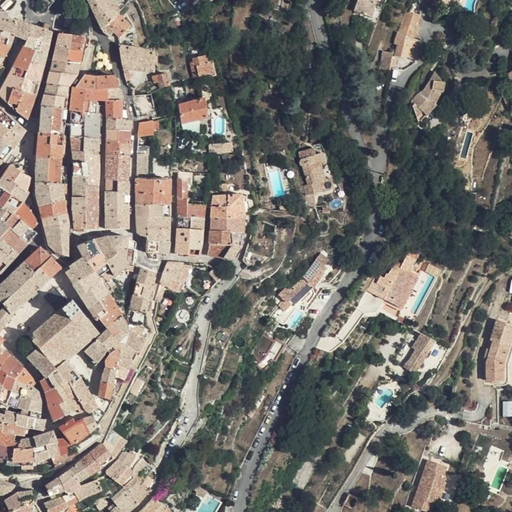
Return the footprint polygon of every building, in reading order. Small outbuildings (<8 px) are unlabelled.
[(106,26),(118,13),(111,6),(114,3),(112,0),(87,0),(101,30),(106,26)] [(376,0),(357,0),(353,11),(370,17),(376,0)] [(122,10),(114,3),(111,6),(118,13),(122,10)] [(271,11),(264,6),(257,14),(265,20),(271,11)] [(406,12),(399,30),(414,34),(420,16),(406,12)] [(131,25),(118,13),(106,26),(114,33),(120,38),(131,25)] [(0,30),(14,35),(18,20),(0,14),(0,30)] [(14,35),(23,39),(27,40),(29,36),(30,37),(34,25),(18,20),(14,35)] [(37,50),(48,54),(50,43),(53,32),(48,31),(42,28),(34,25),(30,37),(29,36),(27,40),(26,43),(25,46),(37,50)] [(110,37),(114,33),(106,26),(101,30),(103,33),(110,37)] [(0,43),(10,47),(14,35),(0,30),(0,43)] [(412,39),(414,34),(399,30),(394,43),(396,44),(409,46),(410,47),(413,48),(413,49),(420,51),(423,43),(412,39)] [(70,50),(72,35),(59,34),(58,41),(56,47),(70,50)] [(90,37),(72,35),(70,50),(68,62),(80,63),(83,48),(88,48),(90,37)] [(10,47),(0,43),(0,57),(4,59),(4,57),(10,47)] [(409,46),(396,44),(394,56),(407,59),(407,58),(409,46)] [(10,73),(25,79),(37,50),(25,46),(20,56),(10,73)] [(70,50),(56,47),(53,60),(68,63),(68,62),(70,50)] [(121,47),(123,70),(139,70),(155,72),(155,53),(121,47)] [(417,61),(420,51),(413,49),(411,58),(411,59),(417,61)] [(48,54),(37,50),(25,79),(40,83),(41,77),(46,61),(48,54)] [(208,64),(206,57),(194,60),(194,63),(191,64),(194,76),(212,72),(210,64),(208,64)] [(68,63),(53,60),(50,72),(78,75),(80,63),(68,62),(68,63)] [(69,87),(78,75),(50,72),(47,84),(69,87)] [(443,82),(435,72),(423,90),(419,93),(417,94),(410,101),(419,123),(437,105),(435,103),(440,92),(442,92),(444,82),(443,82)] [(0,91),(0,95),(8,103),(13,88),(21,91),(25,79),(10,73),(8,77),(0,91)] [(171,85),(167,73),(157,76),(159,82),(160,88),(171,85)] [(85,75),(77,87),(77,88),(85,89),(99,89),(119,88),(115,75),(98,77),(85,75)] [(40,83),(25,79),(21,91),(25,92),(36,95),(40,83)] [(69,97),(69,87),(47,84),(45,91),(45,95),(41,106),(67,109),(69,97)] [(70,110),(85,112),(97,114),(97,113),(98,102),(84,100),(85,89),(77,88),(77,87),(74,87),(70,110)] [(10,105),(16,111),(20,100),(22,101),(25,92),(21,91),(13,88),(8,103),(10,105)] [(109,100),(123,100),(119,88),(99,89),(85,89),(84,100),(98,102),(98,100),(100,100),(106,101),(109,102),(109,100)] [(20,100),(16,111),(28,119),(36,95),(25,92),(22,101),(20,100)] [(151,94),(131,96),(135,108),(154,105),(151,94)] [(208,118),(205,98),(179,104),(182,123),(208,118)] [(123,107),(123,100),(109,100),(109,102),(106,101),(107,119),(123,119),(130,120),(127,107),(123,107)] [(0,139),(10,130),(17,123),(3,109),(0,106),(0,139)] [(41,106),(39,132),(63,134),(67,109),(41,106)] [(85,112),(70,110),(71,125),(84,126),(85,112)] [(85,112),(84,126),(99,127),(100,113),(97,113),(97,114),(85,112)] [(106,130),(131,130),(132,120),(130,120),(123,119),(107,119),(106,130)] [(153,135),(153,120),(141,123),(137,137),(153,135)] [(17,123),(10,130),(21,139),(26,131),(17,123)] [(70,131),(70,137),(84,138),(84,126),(71,125),(70,131)] [(99,151),(99,127),(84,126),(84,138),(83,151),(85,151),(99,151)] [(0,155),(4,159),(21,139),(10,130),(0,139),(0,155)] [(119,143),(131,144),(131,130),(106,130),(106,155),(119,156),(119,155),(119,143)] [(63,134),(39,132),(36,157),(62,159),(63,134)] [(84,138),(70,137),(71,151),(83,151),(84,138)] [(130,155),(131,144),(119,143),(119,155),(130,155)] [(222,153),(222,143),(213,144),(214,154),(222,153)] [(316,155),(314,148),(299,153),(301,159),(299,161),(299,162),(299,163),(300,164),(301,165),(302,166),(307,185),(301,186),(308,208),(312,208),(318,207),(314,194),(323,191),(320,182),(327,181),(326,179),(322,165),(326,164),(322,153),(316,155)] [(86,175),(85,151),(83,151),(71,151),(73,162),(73,176),(86,175)] [(86,187),(98,187),(99,172),(99,151),(85,151),(86,175),(86,187)] [(148,175),(148,154),(139,154),(137,153),(136,173),(148,175)] [(119,156),(106,155),(106,179),(117,181),(129,181),(130,155),(119,155),(119,156)] [(62,184),(66,183),(66,180),(65,167),(61,167),(62,159),(36,157),(36,171),(36,176),(36,182),(60,183),(62,184)] [(3,176),(17,184),(27,190),(28,187),(30,177),(11,165),(3,176)] [(192,173),(178,172),(177,179),(186,180),(187,185),(192,185),(192,173)] [(86,175),(73,176),(73,197),(86,197),(86,187),(86,175)] [(17,184),(3,176),(1,180),(0,181),(0,186),(11,194),(17,184)] [(334,188),(331,178),(326,179),(327,181),(320,182),(323,191),(334,188)] [(129,194),(129,181),(117,181),(106,179),(106,191),(118,192),(118,194),(129,194)] [(136,193),(171,193),(171,180),(136,179),(136,193)] [(177,217),(191,218),(204,218),(206,207),(206,204),(188,204),(187,188),(187,185),(186,180),(177,179),(178,199),(177,217)] [(38,203),(39,206),(52,203),(54,216),(67,213),(66,205),(68,204),(68,200),(68,195),(66,183),(62,184),(60,183),(36,182),(36,194),(38,203)] [(231,218),(245,216),(245,215),(242,194),(228,195),(226,183),(217,184),(217,189),(208,191),(206,204),(206,207),(209,207),(211,208),(211,219),(227,219),(231,218)] [(29,191),(27,190),(17,184),(11,194),(12,195),(4,208),(14,214),(24,202),(25,199),(29,191)] [(11,194),(0,186),(0,205),(4,208),(12,195),(11,194)] [(87,197),(87,210),(87,229),(97,229),(98,187),(86,187),(86,197),(87,197)] [(129,204),(129,194),(118,194),(118,192),(106,191),(106,203),(129,204)] [(136,193),(137,205),(170,204),(171,193),(136,193)] [(72,210),(87,210),(87,197),(86,197),(73,197),(72,210)] [(14,214),(33,229),(38,224),(26,205),(24,202),(14,214)] [(52,203),(39,206),(41,214),(42,218),(54,216),(52,203)] [(129,217),(129,204),(106,203),(106,216),(129,217)] [(170,204),(137,205),(137,217),(147,216),(150,216),(150,217),(170,217),(170,204)] [(0,220),(5,224),(14,214),(4,208),(0,205),(0,220)] [(75,229),(87,229),(87,210),(72,210),(75,229)] [(67,213),(54,216),(42,218),(46,234),(49,245),(56,251),(69,255),(69,223),(67,213)] [(14,214),(5,224),(10,228),(0,238),(19,254),(29,243),(38,233),(33,229),(14,214)] [(129,229),(129,217),(106,216),(106,229),(129,229)] [(138,234),(147,237),(149,229),(147,216),(137,217),(138,234)] [(149,229),(170,230),(170,217),(150,217),(150,216),(147,216),(149,229)] [(246,218),(245,216),(231,218),(227,219),(211,219),(210,231),(235,232),(244,233),(246,218)] [(191,218),(177,217),(178,228),(177,242),(190,243),(190,229),(191,218)] [(191,218),(190,229),(203,230),(204,218),(191,218)] [(0,238),(10,228),(5,224),(0,220),(0,238)] [(170,242),(170,230),(149,229),(147,237),(148,241),(170,242)] [(190,229),(190,243),(188,255),(200,257),(202,250),(203,242),(203,230),(190,229)] [(210,244),(232,246),(235,246),(235,244),(241,247),(244,233),(235,232),(210,231),(210,244)] [(127,247),(136,249),(137,243),(130,238),(128,238),(128,237),(109,237),(108,235),(101,236),(102,239),(96,240),(102,252),(108,262),(118,253),(126,248),(127,247)] [(0,238),(0,272),(0,273),(19,254),(0,238)] [(87,262),(88,261),(102,252),(96,240),(80,246),(79,247),(84,257),(87,262)] [(169,253),(170,242),(148,241),(147,253),(157,253),(168,254),(169,253)] [(176,253),(188,255),(190,243),(177,242),(176,253)] [(224,258),(232,246),(210,244),(207,256),(224,258)] [(233,260),(241,247),(235,244),(235,246),(232,246),(224,258),(226,259),(227,259),(233,260)] [(88,261),(95,272),(99,277),(102,275),(110,269),(114,276),(123,269),(133,271),(136,249),(127,247),(126,248),(118,253),(108,262),(102,252),(88,261)] [(41,267),(50,278),(61,267),(41,248),(35,253),(26,262),(35,272),(41,267)] [(329,259),(321,252),(306,272),(302,277),(299,280),(289,289),(284,288),(278,294),(283,300),(278,305),(284,311),(292,304),(294,306),(313,288),(314,289),(320,278),(327,268),(324,265),(329,259)] [(95,272),(88,261),(87,262),(84,257),(70,266),(72,269),(66,273),(74,284),(95,272)] [(414,264),(405,259),(399,269),(408,274),(414,264)] [(159,285),(160,285),(162,286),(163,285),(178,291),(181,284),(183,285),(191,268),(187,267),(184,266),(183,266),(184,262),(168,261),(164,269),(159,285)] [(12,315),(22,305),(13,295),(21,287),(28,295),(25,297),(27,300),(50,278),(41,267),(35,272),(26,262),(0,286),(0,297),(6,307),(12,315)] [(224,275),(214,267),(209,273),(217,282),(224,275)] [(137,281),(152,286),(156,273),(141,268),(137,281)] [(102,275),(105,280),(113,276),(114,276),(110,269),(102,275)] [(408,274),(399,269),(383,300),(397,307),(413,277),(408,274)] [(99,277),(95,272),(74,284),(81,295),(102,282),(105,280),(102,275),(99,277)] [(113,276),(105,280),(111,290),(119,285),(113,276)] [(111,290),(105,280),(102,282),(108,291),(111,290)] [(152,286),(137,281),(133,295),(141,298),(142,296),(148,299),(152,286)] [(81,295),(82,297),(93,291),(99,300),(109,293),(108,291),(102,282),(81,295)] [(163,287),(162,286),(160,285),(155,300),(158,301),(160,302),(163,292),(163,287)] [(13,295),(22,305),(27,300),(25,297),(28,295),(21,287),(13,295)] [(93,291),(82,297),(89,308),(99,300),(93,291)] [(111,295),(109,293),(99,300),(105,308),(94,316),(98,321),(100,320),(103,317),(109,325),(123,316),(111,295)] [(141,298),(133,295),(129,308),(144,312),(147,313),(150,299),(148,299),(142,296),(141,298)] [(100,332),(73,300),(30,337),(39,348),(27,357),(46,378),(49,376),(58,369),(57,368),(66,360),(67,361),(100,332)] [(99,300),(89,308),(94,316),(105,308),(99,300)] [(12,315),(6,307),(1,312),(0,313),(0,344),(4,339),(0,336),(0,330),(7,322),(9,320),(12,315)] [(144,312),(129,308),(125,308),(126,314),(127,323),(136,324),(141,325),(144,312)] [(127,323),(123,316),(109,325),(103,317),(100,320),(108,329),(120,343),(122,344),(128,345),(131,333),(132,332),(135,327),(130,325),(129,326),(127,323)] [(507,324),(497,320),(490,340),(493,341),(488,358),(486,362),(487,381),(503,381),(504,363),(511,335),(511,328),(506,327),(507,324)] [(120,356),(132,359),(133,357),(135,348),(139,350),(140,351),(146,338),(139,335),(142,328),(135,326),(135,327),(132,332),(131,333),(128,345),(122,344),(120,356)] [(109,350),(108,351),(110,354),(120,356),(122,344),(120,343),(108,329),(97,338),(109,350)] [(273,341),(263,334),(253,354),(259,362),(257,365),(263,371),(271,365),(270,364),(275,360),(276,361),(285,345),(275,338),(273,341)] [(109,350),(97,338),(85,351),(90,355),(89,356),(89,357),(88,358),(96,366),(108,351),(109,350)] [(434,344),(426,339),(419,349),(428,355),(434,344)] [(419,349),(417,348),(410,359),(404,366),(414,373),(428,355),(419,349)] [(19,375),(24,368),(11,355),(4,349),(0,354),(0,382),(4,384),(7,375),(17,379),(19,375)] [(116,377),(120,356),(110,354),(106,361),(106,366),(103,374),(116,377)] [(120,356),(116,377),(125,380),(129,370),(132,359),(120,356)] [(75,393),(86,385),(81,378),(67,361),(66,360),(57,368),(58,369),(49,376),(55,389),(57,388),(65,401),(72,412),(78,408),(80,413),(86,410),(75,393)] [(24,368),(19,375),(27,384),(31,385),(32,386),(36,382),(24,368)] [(116,377),(103,374),(102,380),(115,384),(116,377)] [(7,375),(4,384),(0,398),(0,401),(7,405),(17,379),(7,375)] [(17,379),(7,405),(17,408),(22,394),(42,401),(39,392),(39,391),(38,391),(32,386),(31,385),(27,384),(19,375),(17,379)] [(60,404),(65,401),(57,388),(55,389),(49,376),(46,378),(41,381),(45,393),(49,408),(54,422),(66,415),(60,404)] [(113,394),(115,384),(102,380),(99,396),(112,399),(113,394)] [(75,393),(86,410),(90,412),(98,407),(86,385),(75,393)] [(41,412),(42,401),(22,394),(17,408),(32,411),(41,412)] [(66,415),(72,412),(65,401),(60,404),(66,415)] [(511,401),(503,401),(503,417),(511,416),(511,401)] [(258,409),(250,403),(243,412),(252,418),(258,409)] [(355,409),(361,416),(366,410),(359,404),(355,409)] [(108,414),(98,407),(90,412),(93,416),(99,426),(108,414)] [(5,411),(5,414),(5,422),(17,424),(16,418),(17,413),(5,411)] [(27,426),(37,429),(44,430),(46,419),(17,413),(16,418),(17,424),(27,426)] [(93,416),(84,419),(91,433),(99,426),(93,416)] [(69,454),(69,452),(68,446),(71,445),(72,445),(80,442),(91,433),(84,419),(76,423),(73,418),(59,427),(63,432),(67,437),(64,439),(57,439),(56,439),(58,442),(56,442),(57,446),(60,455),(60,456),(69,454)] [(17,424),(5,422),(2,432),(17,434),(26,435),(27,429),(36,431),(37,429),(27,426),(17,424)] [(110,429),(104,443),(114,458),(124,440),(110,429)] [(2,432),(0,431),(0,445),(14,449),(14,448),(18,448),(21,448),(27,449),(37,447),(34,437),(21,440),(20,442),(15,440),(17,434),(2,432)] [(37,447),(56,442),(58,442),(56,439),(53,431),(34,437),(37,447)] [(37,447),(27,449),(21,448),(18,448),(14,448),(14,449),(0,445),(0,457),(2,458),(7,458),(13,459),(13,462),(36,461),(50,457),(48,448),(57,446),(56,442),(37,447)] [(82,460),(92,474),(114,458),(104,443),(103,443),(82,460)] [(48,448),(50,457),(53,457),(60,455),(57,446),(48,448)] [(60,456),(60,455),(53,457),(56,467),(68,461),(80,454),(78,451),(76,451),(69,452),(69,454),(60,456)] [(136,456),(126,451),(122,452),(119,458),(106,471),(107,474),(116,481),(136,456)] [(144,457),(139,453),(136,456),(116,481),(123,487),(134,477),(132,474),(136,466),(142,459),(144,457)] [(82,460),(70,470),(78,482),(79,482),(92,474),(82,460)] [(450,479),(453,470),(434,462),(417,509),(425,511),(436,511),(439,506),(442,508),(453,480),(450,479)] [(78,482),(70,470),(58,478),(64,490),(65,490),(78,482)] [(114,502),(117,506),(141,485),(134,477),(123,487),(111,498),(114,502)] [(0,495),(2,495),(4,495),(9,492),(12,490),(15,485),(16,485),(15,484),(0,478),(0,495)] [(64,490),(58,478),(46,486),(49,493),(50,496),(61,492),(64,490)] [(81,485),(73,490),(79,501),(87,496),(102,490),(97,479),(81,485)] [(149,491),(141,485),(117,506),(111,511),(110,511),(129,511),(138,505),(149,491)] [(207,492),(199,487),(195,493),(204,498),(207,492)] [(32,490),(17,492),(20,497),(23,506),(29,504),(34,500),(32,490)] [(70,506),(75,504),(79,501),(73,490),(66,493),(63,495),(70,506)] [(20,497),(17,492),(12,495),(5,499),(10,510),(7,511),(40,511),(41,511),(34,500),(29,504),(23,506),(20,497)] [(360,499),(349,494),(344,505),(355,510),(360,499)] [(70,506),(63,495),(44,503),(48,511),(61,511),(70,507),(70,506)] [(167,511),(169,510),(153,496),(141,510),(142,511),(167,511)] [(107,505),(103,499),(101,500),(99,500),(97,501),(94,504),(100,511),(107,505)] [(117,506),(114,502),(108,508),(111,511),(117,506)]
